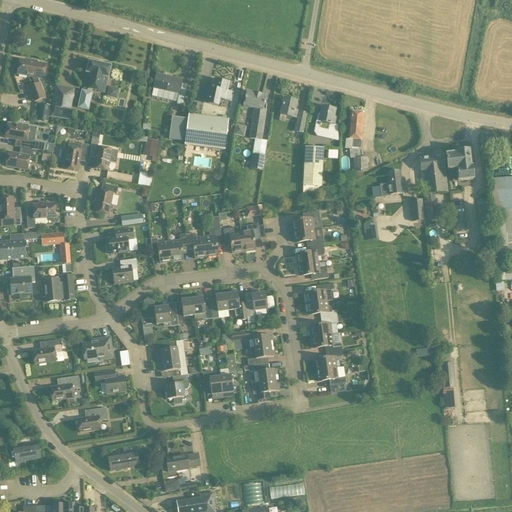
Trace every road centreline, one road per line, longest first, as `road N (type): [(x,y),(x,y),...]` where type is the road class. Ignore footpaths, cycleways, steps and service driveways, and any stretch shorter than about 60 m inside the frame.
road 1 (tertiary): [(511,125),(31,0)]
road 2 (residential): [(108,315),(134,354),(153,425),(292,409)]
road 3 (residential): [(294,421),(368,412),(379,510)]
road 4 (residential): [(265,270),(156,281),(108,315)]
road 5 (residential): [(79,466),(47,435),(2,334)]
road 6 (residential): [(292,409),(301,393),(286,297),(265,270)]
